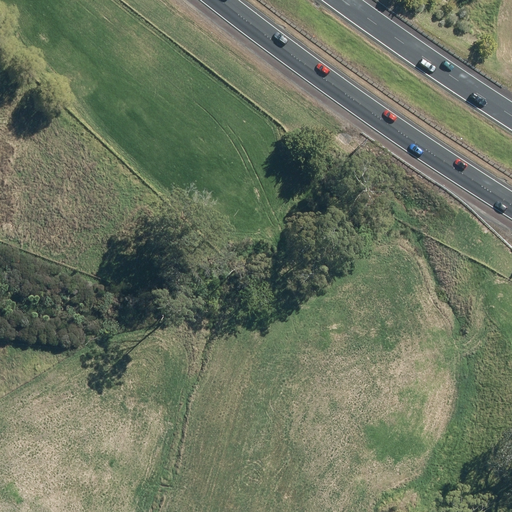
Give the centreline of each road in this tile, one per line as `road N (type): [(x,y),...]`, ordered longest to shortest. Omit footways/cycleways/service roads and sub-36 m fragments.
road 1 (motorway): [(511,200),(223,0)]
road 2 (motorway): [(345,0),(511,103)]
